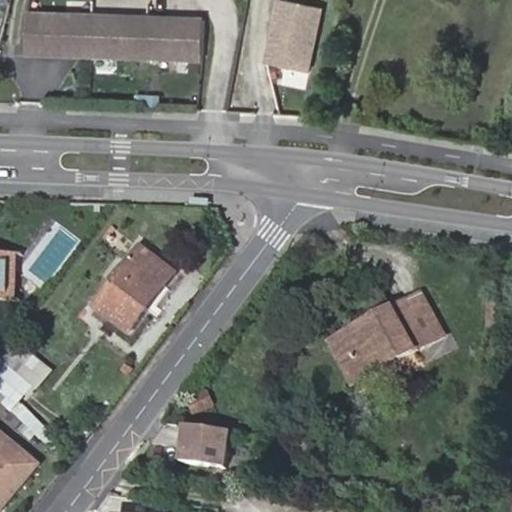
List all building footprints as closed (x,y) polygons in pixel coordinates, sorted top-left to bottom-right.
[(323,11),(281,3),(268,67),(310,76),(323,11)] [(208,22),(33,15),(31,54),(206,61),(208,22)] [(176,275),(141,248),(96,307),(131,334),(176,275)] [(0,301),(18,302),(19,255),(0,254),(0,301)] [(498,275),(511,276),(511,260),(499,260),(498,275)] [(423,294),(370,324),(372,329),(346,342),(367,382),(446,338),(423,294)] [(507,329),(508,304),(491,303),(490,328),(491,328),(507,329)] [(372,329),(370,324),(332,344),(357,388),(367,382),(346,342),(372,329)] [(1,357),(0,359),(0,394),(14,408),(20,401),(34,386),(1,357)] [(192,420),(214,412),(206,391),(184,400),(192,420)] [(20,401),(14,408),(43,438),(50,430),(20,401)] [(228,469),(232,434),(186,428),(181,463),(228,469)] [(0,510),(39,463),(0,430),(0,510)]
